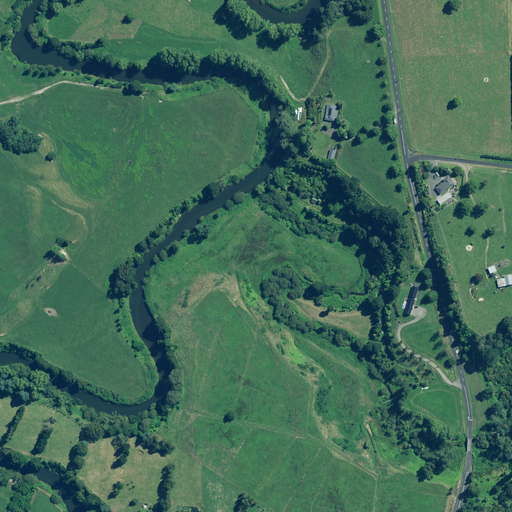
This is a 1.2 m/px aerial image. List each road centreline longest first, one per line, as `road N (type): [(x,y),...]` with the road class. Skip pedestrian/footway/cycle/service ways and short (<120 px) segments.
road 1 (unclassified): [(405,159),(468,403),(457,511)]
road 2 (unclassified): [(384,0),(405,159)]
road 3 (track): [(489,285),(485,226),(467,189),(465,161)]
